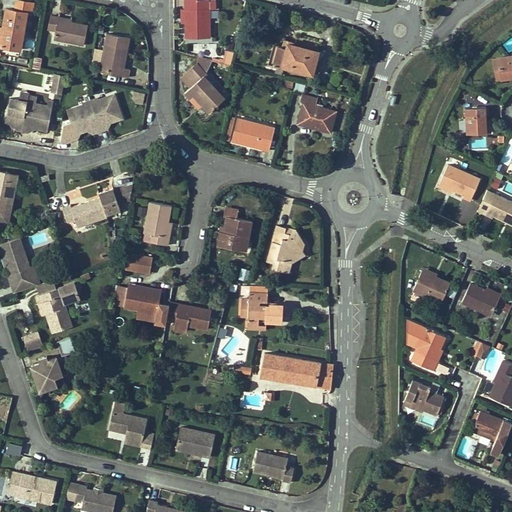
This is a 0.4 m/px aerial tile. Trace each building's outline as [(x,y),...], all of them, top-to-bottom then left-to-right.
[(20,50),(27,13),(31,14),(33,3),(17,0),(15,10),(7,9),(3,28),(3,29),(4,29),(1,46),(20,50)] [(209,37),(208,9),(216,9),(216,1),(208,1),(208,0),(185,0),(186,9),(186,23),(186,38),(209,37)] [(84,45),(88,25),(71,22),(58,19),(59,17),(50,15),(48,29),(55,30),(54,39),(84,45)] [(126,57),(130,37),(107,33),(104,51),(101,62),(100,71),(128,77),(130,69),(121,67),(123,56),(126,57)] [(312,74),(319,51),(303,47),(302,49),(287,45),(283,44),(283,46),(274,44),(268,63),(282,67),(283,66),(312,74)] [(195,53),(213,53),(213,45),(195,45),(195,53)] [(101,62),(104,51),(96,49),(94,60),(101,62)] [(232,59),(233,52),(225,50),(224,57),(232,59)] [(494,69),(499,68),(500,79),(511,76),(511,55),(492,58),(494,69)] [(40,69),(42,58),(35,57),(33,67),(40,69)] [(206,73),(212,60),(198,57),(197,63),(206,73)] [(225,98),(204,76),(207,74),(206,73),(197,63),(181,78),(190,88),(185,93),(190,99),(194,95),(209,112),(225,98)] [(62,93),(65,77),(55,76),(52,91),(62,93)] [(292,88),(293,82),(286,80),(284,86),(292,88)] [(304,92),(305,85),(296,82),(294,89),(304,92)] [(474,99),(477,94),(470,90),(468,95),(474,99)] [(29,95),(29,93),(21,91),(19,100),(27,101),(29,95)] [(142,103),(144,94),(134,92),(133,98),(136,102),(142,103)] [(123,118),(115,93),(91,102),(101,131),(108,129),(106,124),(123,118)] [(331,132),(336,111),(316,106),(318,98),(302,94),(300,101),(303,103),(298,121),(315,125),(314,128),(331,132)] [(21,130),(27,101),(19,100),(10,98),(5,122),(15,124),(14,129),(21,130)] [(48,131),(53,101),(48,100),(47,105),(36,103),(27,101),(21,130),(29,132),(30,127),(48,131)] [(101,131),(91,102),(67,110),(71,122),(64,124),(60,141),(65,143),(77,139),(76,134),(92,129),(93,134),(101,131)] [(465,107),(466,134),(487,133),(486,119),(486,106),(465,107)] [(229,138),(234,118),(231,118),(226,137),(229,138)] [(269,150),(273,134),(265,132),(267,125),(237,118),(232,140),(269,150)] [(273,134),(275,127),(267,125),(265,132),(273,134)] [(500,160),(508,163),(511,155),(511,141),(509,141),(500,160)] [(480,178),(448,164),(439,183),(453,189),(464,194),(463,196),(471,200),(480,178)] [(0,220),(8,222),(16,183),(8,181),(10,173),(0,170),(0,220)] [(16,183),(18,174),(10,173),(8,181),(16,183)] [(130,199),(133,183),(121,187),(125,200),(130,199)] [(453,189),(439,183),(438,186),(452,192),(453,189)] [(125,200),(121,187),(114,190),(118,203),(125,200)] [(118,203),(114,190),(107,192),(106,190),(99,192),(100,197),(106,214),(120,209),(118,203)] [(511,201),(495,193),(485,214),(493,218),(494,216),(511,224),(511,201)] [(107,216),(106,214),(100,197),(86,202),(87,203),(81,205),(81,203),(71,207),(70,204),(62,207),(67,221),(75,219),(77,226),(107,216)] [(165,236),(168,221),(171,205),(150,201),(144,233),(153,234),(151,242),(167,245),(169,237),(165,236)] [(248,237),(252,220),(237,217),(239,210),(225,207),(223,216),(227,216),(225,228),(224,232),(220,231),(218,245),(238,249),(241,235),(248,237)] [(302,250),(297,241),(301,238),(296,230),(290,233),(285,232),(286,227),(277,225),(267,261),(276,263),(274,268),(288,272),(291,261),(300,256),(302,250)] [(19,238),(16,230),(10,232),(13,240),(19,238)] [(151,242),(153,234),(144,233),(143,240),(151,242)] [(246,250),(248,237),(241,235),(238,249),(246,250)] [(30,266),(20,237),(19,238),(13,240),(0,244),(5,258),(8,265),(10,273),(8,274),(14,292),(36,285),(40,284),(34,265),(30,266)] [(150,272),(153,258),(128,253),(125,268),(150,272)] [(423,267),(422,270),(436,276),(437,274),(423,267)] [(248,281),(251,271),(242,269),(239,278),(248,281)] [(426,295),(441,302),(450,283),(436,276),(422,270),(413,290),(426,295)] [(260,283),(262,275),(254,273),(251,283),(260,283)] [(56,288),(53,279),(40,284),(36,285),(39,294),(56,288)] [(72,326),(64,303),(80,298),(74,282),(56,288),(39,294),(36,295),(39,303),(43,301),(47,314),(53,332),(72,326)] [(462,302),(491,315),(500,296),(486,290),(470,283),(462,302)] [(124,306),(128,287),(118,285),(115,305),(124,306)] [(268,293),(268,287),(241,285),(241,294),(249,294),(249,292),(268,293)] [(165,324),(169,305),(159,303),(162,289),(153,288),(152,290),(128,286),(128,287),(124,306),(124,307),(138,310),(157,314),(156,320),(156,322),(165,324)] [(486,290),(500,296),(501,294),(487,287),(486,290)] [(426,295),(413,290),(410,297),(422,303),(426,295)] [(282,322),(282,304),(270,303),(270,305),(260,304),(260,301),(267,301),(268,293),(249,292),(249,294),(249,299),(248,304),(241,304),(241,316),(248,316),(247,324),(259,325),(259,317),(266,317),(266,321),(282,322)] [(208,329),(211,310),(191,306),(190,310),(178,307),(179,303),(171,302),(168,318),(175,319),(174,328),(187,331),(188,325),(208,329)] [(511,305),(506,303),(503,310),(508,312),(511,305)] [(156,320),(157,314),(138,310),(137,317),(156,320)] [(445,350),(450,338),(408,319),(407,339),(418,344),(417,347),(412,358),(432,367),(435,360),(440,348),(442,349),(445,350)] [(43,346),(38,331),(24,336),(29,351),(43,346)] [(75,351),(70,337),(57,341),(62,356),(75,351)] [(418,344),(407,339),(407,343),(417,347),(418,344)] [(475,357),(482,342),(478,341),(472,356),(475,357)] [(477,355),(484,359),(490,346),(482,342),(477,355)] [(331,388),(333,364),(265,353),(260,376),(331,388)] [(57,385),(54,377),(62,374),(56,357),(48,360),(40,363),(31,366),(40,391),(57,385)] [(511,374),(511,364),(503,360),(499,370),(501,371),(496,382),(489,396),(510,406),(511,401),(511,375),(511,374)] [(422,408),(437,414),(441,405),(444,396),(429,391),(431,387),(413,379),(406,398),(423,405),(422,408)] [(166,398),(168,392),(160,390),(158,397),(166,398)] [(423,405),(406,398),(403,404),(421,411),(422,408),(423,405)] [(123,413),(125,405),(115,402),(113,411),(123,413)] [(145,430),(147,418),(123,413),(113,411),(109,429),(126,432),(124,442),(151,448),(154,433),(145,430)] [(499,454),(511,423),(489,414),(480,411),(472,430),(491,438),(492,435),(496,437),(495,440),(491,451),(499,454)] [(210,457),(215,434),(181,426),(176,449),(189,452),(189,449),(202,452),(202,455),(210,457)] [(109,436),(123,440),(125,433),(110,429),(109,436)] [(7,452),(21,455),(23,445),(9,442),(7,452)] [(286,465),(288,458),(258,451),(253,471),(283,478),(282,480),(291,482),(294,467),(286,465)] [(17,495),(23,472),(14,470),(8,493),(17,495)] [(51,503),(57,480),(44,477),(43,480),(31,477),(32,475),(23,472),(17,495),(51,503)] [(75,500),(79,484),(69,482),(66,498),(75,500)] [(96,511),(112,511),(116,495),(102,492),(94,490),(87,488),(87,486),(79,484),(75,500),(83,502),(81,508),(96,511)] [(186,511),(187,510),(173,507),(172,508),(167,507),(167,506),(157,503),(158,501),(150,499),(146,511),(186,511)]
